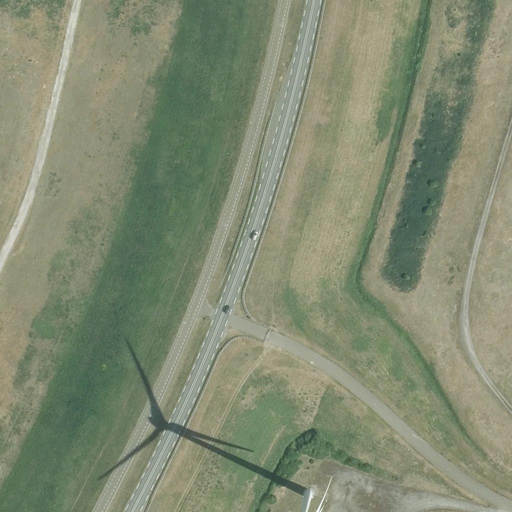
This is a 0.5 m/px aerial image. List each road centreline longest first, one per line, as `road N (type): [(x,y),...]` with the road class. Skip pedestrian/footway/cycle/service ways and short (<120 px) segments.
road 1 (unclassified): [(97,511),(195,304),(250,132),(281,0)]
road 2 (primary): [(130,511),(222,317),(279,143),(313,0)]
road 3 (track): [(511,117),(457,299),(468,354),(511,409)]
road 4 (track): [(0,258),(47,129),(74,0)]
